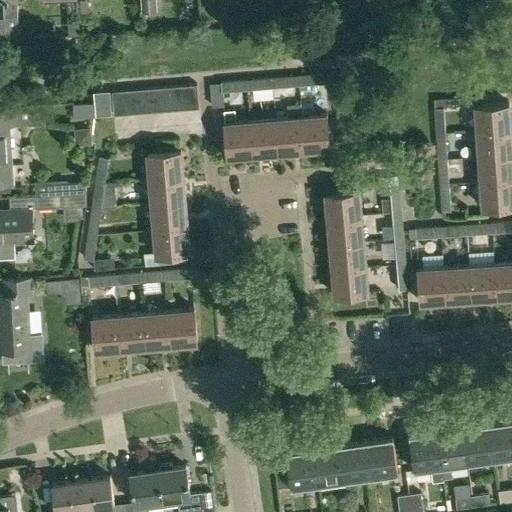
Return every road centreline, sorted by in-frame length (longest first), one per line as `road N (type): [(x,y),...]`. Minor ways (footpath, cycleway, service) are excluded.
road 1 (residential): [(230,387),(511,343)]
road 2 (residential): [(230,387),(213,210),(289,205)]
road 3 (residential): [(0,445),(78,413),(230,387)]
road 4 (residential): [(246,511),(230,387)]
